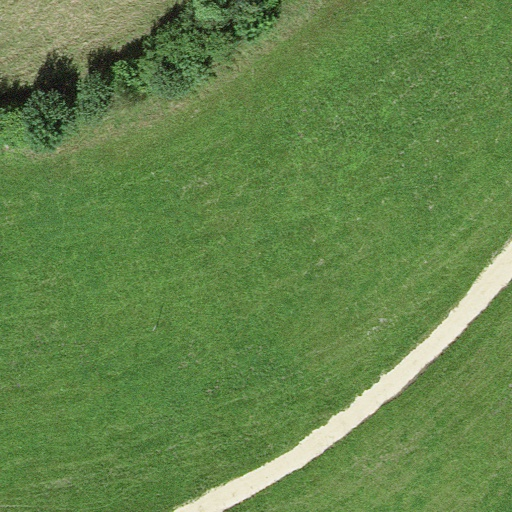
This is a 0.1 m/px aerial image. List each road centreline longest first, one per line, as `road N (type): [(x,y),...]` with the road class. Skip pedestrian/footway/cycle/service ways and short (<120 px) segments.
road 1 (track): [(216,511),(405,370),(511,270)]
road 2 (track): [(189,98),(59,188),(0,217)]
